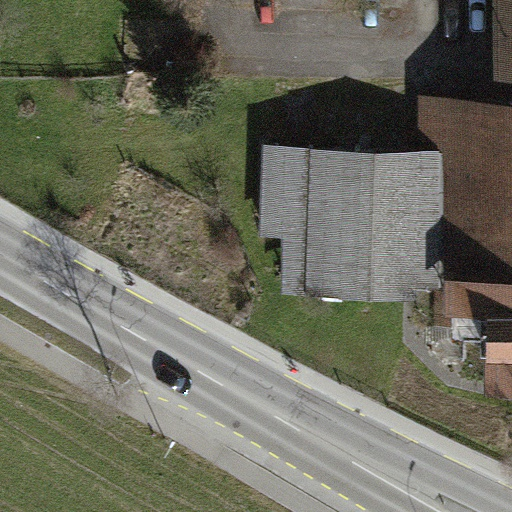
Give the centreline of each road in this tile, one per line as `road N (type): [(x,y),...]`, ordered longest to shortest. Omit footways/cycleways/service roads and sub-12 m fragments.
road 1 (primary): [(388,474),(0,255)]
road 2 (primary): [(511,506),(456,482),(388,474)]
